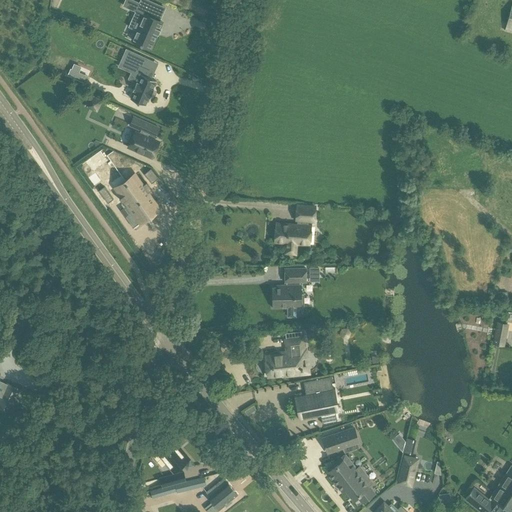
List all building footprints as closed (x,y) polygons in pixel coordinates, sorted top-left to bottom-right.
[(140,21),(132,40),(150,48),(157,34),(158,34),(159,33),(157,33),(159,29),(160,30),(160,29),(159,29),(162,22),(157,19),(162,7),(147,0),(140,0),(140,2),(136,11),(137,12),(134,19),(140,21)] [(129,50),(123,63),(139,70),(134,81),(136,82),(133,90),(134,90),(130,98),(145,105),(149,97),(150,97),(154,90),(152,89),(156,81),(146,76),(150,69),(142,65),(146,58),(129,50)] [(80,73),(87,85),(96,80),(89,68),(80,73)] [(152,157),(158,142),(147,137),(149,134),(155,136),(159,128),(133,116),(129,125),(140,130),(139,133),(135,132),(128,146),(152,157)] [(144,174),(151,183),(159,178),(151,168),(144,174)] [(135,174),(125,181),(149,216),(150,215),(160,208),(155,202),(148,192),(151,190),(152,189),(146,182),(146,183),(143,185),(136,175),(136,174),(135,174)] [(125,181),(115,188),(121,196),(119,198),(120,198),(121,197),(123,200),(122,201),(122,202),(124,201),(132,212),(125,216),(133,227),(149,216),(125,181)] [(113,199),(104,186),(98,190),(108,203),(113,199)] [(276,223),(275,241),(287,242),(286,252),(295,253),(296,243),(309,244),(311,226),(308,226),(309,220),(314,221),(315,207),(297,205),(296,219),(297,219),(297,225),(276,223)] [(134,265),(153,251),(140,233),(121,247),(134,265)] [(281,287),(272,287),(272,308),(287,308),(288,317),(296,317),(296,307),(302,307),(302,305),(304,305),(304,295),(301,295),(301,284),(300,284),(300,282),(306,282),(306,268),(285,268),(285,282),(286,282),(286,285),(281,285),(281,287)] [(511,292),(502,293),(502,301),(511,300),(511,292)] [(221,336),(221,345),(230,345),(230,337),(221,336)] [(266,362),(264,362),(265,370),(267,370),(268,376),(284,374),(284,376),(304,374),(302,361),(306,360),(305,349),(306,349),(305,349),(303,337),(284,339),(286,354),(265,356),(266,362)] [(330,413),(326,391),(333,389),(330,376),(303,381),(306,395),(298,396),(303,418),(330,413)] [(0,394),(2,395),(0,398),(0,407),(9,412),(20,388),(7,383),(6,386),(0,382),(0,394)] [(361,424),(370,419),(367,413),(358,418),(361,424)] [(354,429),(322,440),(327,453),(359,442),(354,429)] [(151,438),(148,447),(153,449),(156,440),(151,438)] [(171,440),(157,451),(174,472),(190,458),(182,449),(180,451),(171,440)] [(404,454),(398,484),(413,487),(420,458),(404,454)] [(329,470),(327,472),(343,491),(346,489),(354,498),(361,493),(366,499),(374,493),(364,479),(368,476),(360,466),(357,468),(347,456),(335,465),(334,463),(328,468),(329,470)] [(286,462),(293,469),(298,464),(291,457),(286,462)] [(474,488),(466,498),(482,511),(487,511),(493,504),(497,507),(500,503),(511,510),(511,466),(507,474),(511,477),(506,486),(501,483),(491,497),(492,498),(490,501),(483,495),(482,497),(473,490),(474,488)] [(160,477),(162,485),(185,479),(183,471),(160,477)] [(205,477),(151,491),(152,497),(162,494),(162,495),(177,491),(177,492),(207,485),(205,477)] [(212,502),(205,508),(208,511),(215,511),(224,505),(226,507),(232,502),(230,500),(237,494),(227,481),(227,482),(224,477),(206,492),(210,496),(209,497),(212,502)] [(444,511),(444,498),(434,499),(434,511),(444,511)] [(394,511),(384,502),(375,511),(394,511)]
